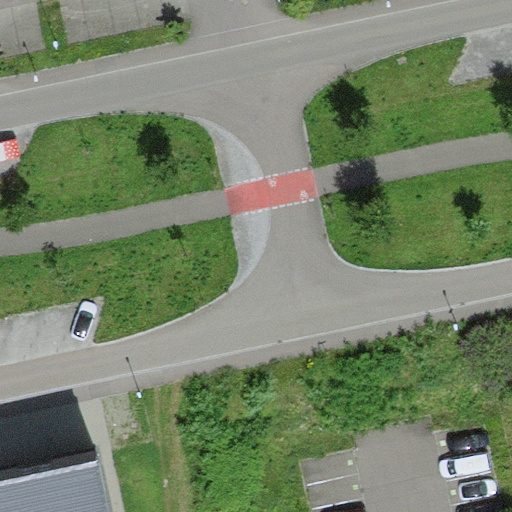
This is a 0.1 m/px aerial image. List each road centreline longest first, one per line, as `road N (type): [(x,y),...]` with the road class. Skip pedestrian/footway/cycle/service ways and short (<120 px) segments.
road 1 (residential): [(0,381),(286,320)]
road 2 (residential): [(511,5),(237,63)]
road 3 (residential): [(286,320),(299,257),(291,188),(270,124),(237,63)]
road 4 (residential): [(237,63),(0,112)]
road 5 (residential): [(286,320),(511,274)]
